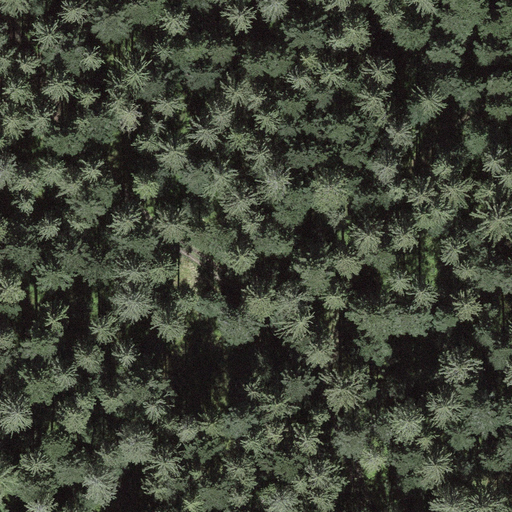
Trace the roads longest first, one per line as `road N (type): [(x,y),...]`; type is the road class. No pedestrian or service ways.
road 1 (track): [(369,511),(338,427),(312,281),(357,223),(511,78)]
road 2 (track): [(312,281),(138,71),(107,0)]
